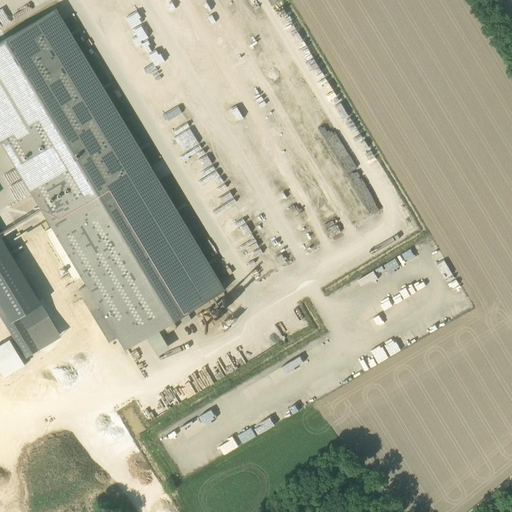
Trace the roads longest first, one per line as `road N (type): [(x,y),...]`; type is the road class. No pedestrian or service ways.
road 1 (unknown): [(147,0),(304,271)]
road 2 (unknown): [(240,0),(376,230)]
